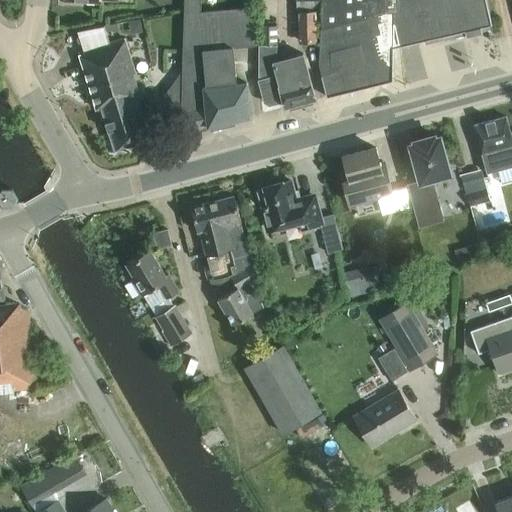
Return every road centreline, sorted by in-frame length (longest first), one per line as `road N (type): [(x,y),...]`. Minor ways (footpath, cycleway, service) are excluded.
road 1 (tertiary): [(165,180),(511,84)]
road 2 (unclassified): [(160,511),(0,229)]
road 3 (residential): [(215,371),(165,180)]
road 4 (residential): [(369,511),(441,468),(511,441)]
road 5 (residential): [(90,196),(14,68)]
